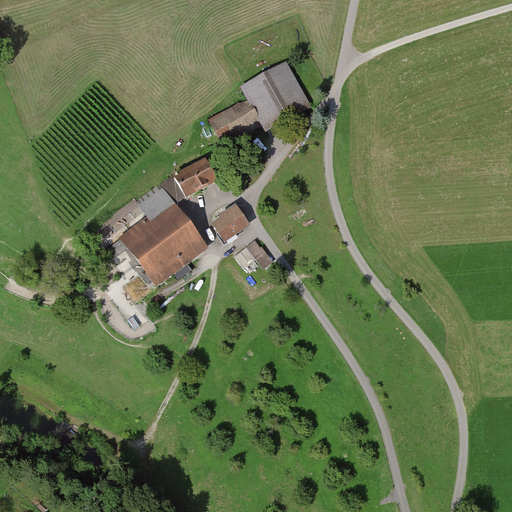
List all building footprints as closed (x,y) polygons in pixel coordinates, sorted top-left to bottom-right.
[(309,108),(285,66),(244,89),(268,131),(309,108)] [(260,125),(247,102),(212,123),(225,145),(260,125)] [(258,173),(250,160),(232,170),(240,183),(258,173)] [(207,162),(175,179),(186,199),(217,182),(207,162)] [(150,220),(106,253),(112,261),(129,248),(154,282),(161,276),(165,283),(191,263),(186,258),(203,245),(174,208),(186,199),(174,177),(138,202),(135,199),(88,234),(93,241),(141,207),(150,220)] [(237,212),(215,227),(225,242),(248,227),(237,212)] [(256,260),(247,248),(235,257),(244,269),(256,260)]
